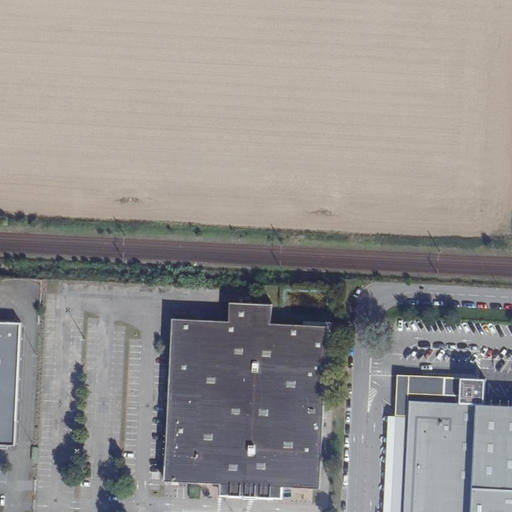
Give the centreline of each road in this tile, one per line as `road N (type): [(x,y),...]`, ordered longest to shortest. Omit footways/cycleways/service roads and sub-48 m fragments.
road 1 (unknown): [(7,458),(33,313),(27,300),(0,296)]
road 2 (unknown): [(361,383),(390,374),(409,335),(476,336)]
